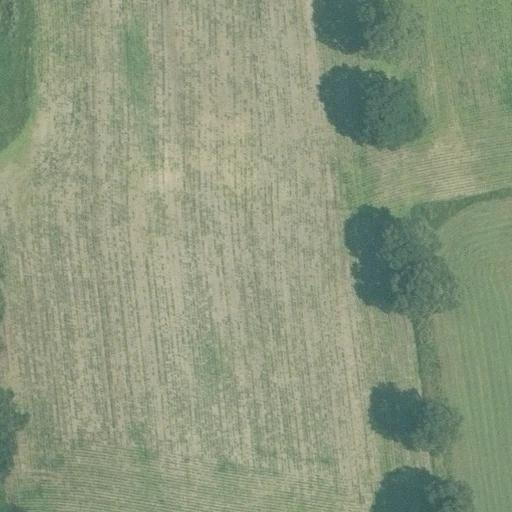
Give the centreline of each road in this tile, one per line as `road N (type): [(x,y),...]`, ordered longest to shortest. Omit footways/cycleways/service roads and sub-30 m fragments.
road 1 (unclassified): [(342,0),(409,511)]
road 2 (unclassified): [(453,0),(511,448)]
road 3 (unclassified): [(44,511),(5,215)]
